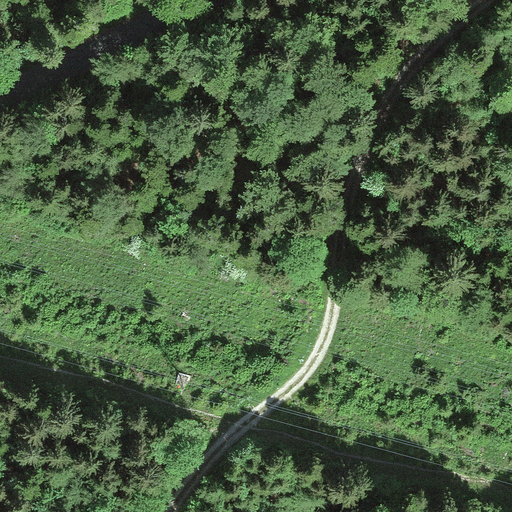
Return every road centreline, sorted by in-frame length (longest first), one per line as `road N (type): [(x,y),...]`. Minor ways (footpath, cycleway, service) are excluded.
road 1 (track): [(171,511),(236,429),(320,348),(357,187),(383,119),(417,63),(483,0)]
road 2 (tertiary): [(208,0),(0,97)]
